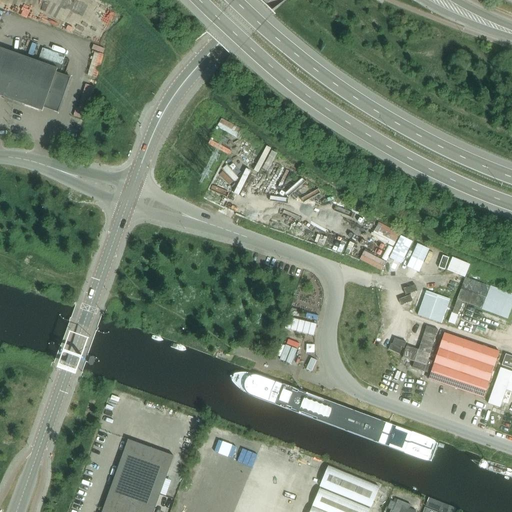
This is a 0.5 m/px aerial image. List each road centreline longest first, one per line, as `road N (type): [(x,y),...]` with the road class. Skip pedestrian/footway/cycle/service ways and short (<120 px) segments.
road 1 (unclassified): [(511,446),(345,384),(327,351),(336,292),(323,267),(129,194)]
road 2 (trunk): [(199,0),(297,90),(341,119),(511,205)]
road 3 (tertiary): [(16,511),(129,194)]
road 4 (trunk): [(511,179),(353,98),(233,0)]
road 5 (tertiary): [(129,194),(179,88),(259,0)]
road 6 (unclassified): [(129,194),(0,156)]
